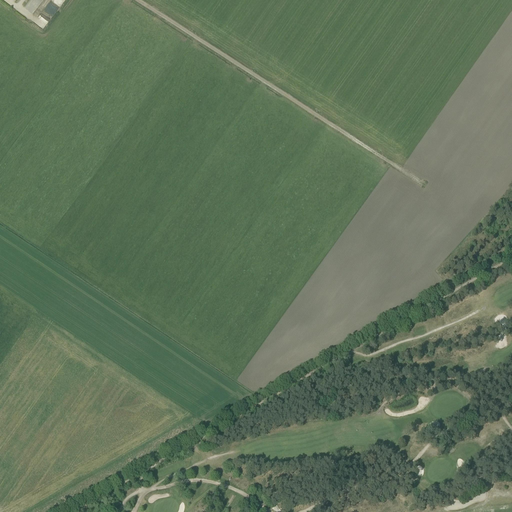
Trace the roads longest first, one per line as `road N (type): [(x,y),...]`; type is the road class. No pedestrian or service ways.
road 1 (track): [(137,0),(421,182)]
road 2 (track): [(511,427),(481,406),(379,483),(333,494),(304,511)]
road 3 (track): [(269,511),(205,480),(148,490),(133,511)]
